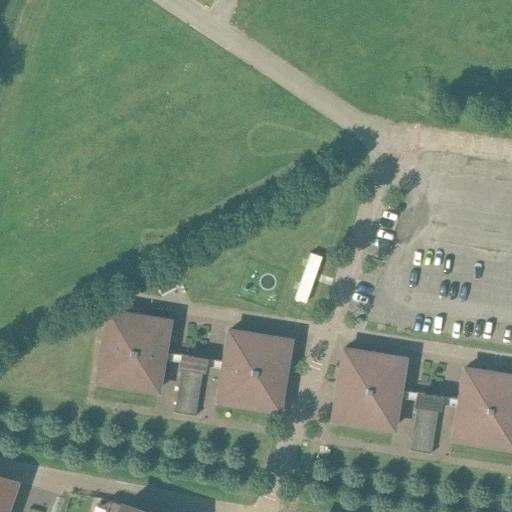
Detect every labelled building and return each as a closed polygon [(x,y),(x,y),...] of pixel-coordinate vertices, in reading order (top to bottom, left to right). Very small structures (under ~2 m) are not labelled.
[(326,251),(309,244),(283,313),(300,320),(326,251)] [(168,320),(107,310),(96,380),(157,390),(162,358),(163,351),(168,320)] [(289,340),(228,330),(223,361),(222,369),(217,400),(278,410),(289,340)] [(392,428),(398,397),(418,400),(417,405),(416,405),(408,451),(430,454),(437,408),(436,408),(437,403),(458,406),(459,399),(399,390),(404,358),(343,349),(332,418),(392,428)] [(180,354),(163,351),(162,358),(179,361),(180,354)] [(173,413),(195,416),(202,372),(205,373),(206,366),(208,358),(180,354),(179,361),(178,368),(180,369),(173,413)] [(223,361),(208,358),(206,366),(222,369),(223,361)] [(511,375),(464,368),(459,399),(458,406),(452,438),(511,447),(511,375)] [(0,511),(3,511),(14,483),(0,478),(0,511)] [(144,511),(109,500),(104,511),(144,511)]
